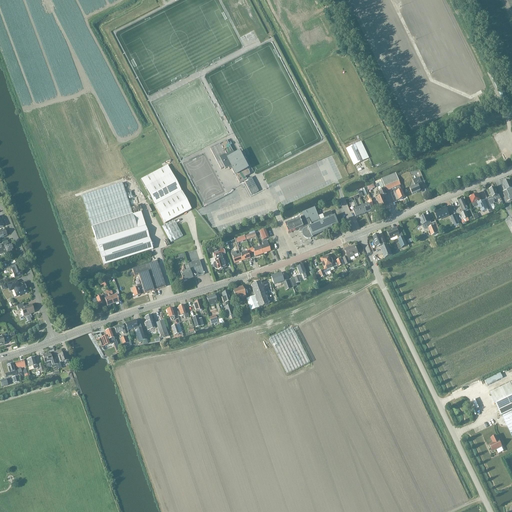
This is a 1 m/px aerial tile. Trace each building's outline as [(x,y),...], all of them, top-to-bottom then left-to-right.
[(503,102),(507,99),(503,90),(498,92),(503,102)] [(227,140),(210,149),(221,169),(224,167),(225,169),(228,167),(228,168),(231,167),(239,184),(244,181),(251,195),(258,191),(251,177),(246,180),(245,177),(249,175),(237,153),(234,155),(227,140)] [(361,141),(346,149),(354,165),(369,158),(361,141)] [(191,210),(181,192),(167,165),(163,168),(141,179),(164,224),(191,210)] [(399,200),(405,197),(402,190),(401,190),(399,186),(400,185),(396,174),(381,180),(386,191),(396,187),(397,192),(396,192),(399,200)] [(418,185),(422,184),(419,177),(412,180),(415,186),(414,186),(410,188),(412,194),(420,191),(418,185)] [(511,188),(509,180),(503,183),(504,186),(503,187),(505,190),(506,190),(510,199),(511,197),(511,188)] [(381,182),(376,184),(379,191),(378,191),(381,197),(376,199),(380,207),(387,205),(383,196),(386,195),(384,189),(381,182)] [(96,242),(145,226),(141,212),(132,215),(122,183),(82,196),(96,242)] [(488,199),(490,205),(494,203),(493,200),(495,199),(496,200),(500,198),(498,194),(497,195),(494,188),(493,188),(492,188),(489,188),(489,190),(492,197),(488,199)] [(478,194),(469,198),(472,204),(475,202),(477,207),(478,208),(480,208),(482,212),(487,210),(488,211),(491,209),(487,199),(480,202),(479,201),(480,200),(478,194)] [(464,199),(458,202),(462,212),(466,210),(468,210),(467,207),(464,199)] [(363,206),(366,213),(372,211),(371,210),(369,204),(363,206)] [(361,215),(366,213),(363,206),(358,208),(361,215)] [(434,212),(436,215),(435,215),(437,220),(441,218),(441,217),(448,214),(445,207),(434,212)] [(312,235),(313,234),(313,235),(314,235),(315,235),(315,234),(316,234),(338,225),(335,216),(333,217),(332,215),(331,211),(323,214),(324,218),(320,220),(315,208),(302,213),(304,217),(285,224),(289,233),(299,229),(300,231),(300,232),(302,232),(302,234),(303,236),(305,238),(308,239),(311,238),(313,237),(312,235)] [(361,215),(358,208),(353,211),(356,217),(361,215)] [(426,215),(420,218),(422,220),(420,221),(422,225),(426,223),(431,236),(440,232),(435,222),(431,224),(428,218),(427,218),(426,215)] [(453,225),(458,223),(455,215),(450,217),(453,225)] [(171,242),(182,236),(174,220),(162,227),(171,242)] [(150,250),(154,263),(157,262),(145,226),(96,242),(104,265),(150,250)] [(396,228),(387,232),(390,239),(399,235),(396,228)] [(266,229),(259,232),(263,240),(269,238),(266,229)] [(379,234),(373,237),(377,247),(381,246),(382,247),(380,248),(385,259),(392,256),(388,245),(385,246),(385,244),(386,244),(383,237),(380,238),(379,234)] [(403,238),(398,240),(402,249),(407,246),(403,238)] [(0,255),(0,256),(6,253),(7,255),(12,253),(11,250),(12,250),(11,246),(9,246),(8,244),(7,241),(2,243),(3,244),(0,244),(0,255)] [(263,246),(260,247),(262,254),(270,251),(267,241),(263,242),(263,243),(262,243),(263,246)] [(354,258),(353,255),(358,253),(355,246),(348,249),(348,248),(344,250),(347,257),(346,258),(346,257),(343,258),(346,265),(349,264),(348,261),(354,258)] [(255,257),(262,254),(260,247),(253,250),(252,248),(249,249),(251,253),(253,252),(255,257)] [(217,249),(218,251),(212,253),(214,258),(215,262),(215,263),(214,264),(214,265),(214,267),(215,268),(216,268),(217,269),(218,270),(219,271),(222,270),(222,269),(226,267),(223,259),(222,255),(225,255),(223,248),(217,249)] [(240,255),(242,261),(250,258),(248,254),(251,253),(249,249),(246,250),(247,252),(240,255)] [(234,264),(242,261),(240,255),(237,256),(235,252),(231,253),(232,257),(234,264)] [(325,257),(330,268),(333,267),(333,269),(339,266),(339,267),(343,265),(340,259),(336,261),(337,263),(334,264),(330,255),(325,257)] [(325,257),(320,259),(325,270),(323,271),(316,273),(318,279),(325,276),(323,272),(327,271),(326,270),(330,268),(325,257)] [(15,259),(2,264),(4,270),(9,269),(9,267),(11,266),(14,273),(13,274),(14,278),(18,277),(19,278),(22,276),(22,275),(21,271),(20,271),(17,264),(15,259)] [(204,275),(199,261),(187,264),(189,270),(186,271),(180,273),(181,276),(183,281),(192,278),(195,277),(204,275)] [(159,268),(157,262),(154,263),(132,269),(134,276),(138,275),(141,284),(144,294),(154,291),(157,289),(165,287),(159,268)] [(302,266),(297,268),(299,275),(302,274),(303,278),(306,277),(302,266)] [(280,274),(271,277),(273,284),(280,282),(280,284),(283,283),(285,291),(293,288),(290,279),(283,282),(282,279),(280,274)] [(246,299),(251,311),(268,304),(277,301),(269,279),(260,282),(247,286),(251,297),(246,299)] [(17,281),(7,285),(10,291),(14,289),(17,296),(28,292),(24,283),(18,285),(17,281)] [(140,295),(144,294),(141,284),(137,286),(137,288),(132,289),(134,297),(140,295)] [(246,297),(242,287),(239,288),(239,289),(233,291),(235,299),(242,297),(242,299),(246,297)] [(101,297),(96,298),(99,306),(106,303),(107,307),(107,306),(108,308),(111,307),(111,305),(113,304),(110,297),(110,295),(109,293),(108,290),(105,291),(106,293),(107,295),(103,296),(101,297)] [(227,302),(231,301),(228,292),(221,294),(223,299),(222,299),(223,304),(225,303),(225,306),(228,305),(227,302)] [(116,295),(110,297),(113,304),(119,302),(116,295)] [(217,304),(216,301),(215,295),(206,298),(208,304),(209,304),(210,306),(217,304)] [(196,312),(202,310),(199,301),(194,302),(194,303),(193,304),(196,312)] [(24,317),(34,313),(31,305),(24,308),(22,304),(17,306),(18,310),(21,309),(24,317)] [(233,304),(230,305),(224,307),(227,317),(233,315),(236,314),(233,304)] [(178,307),(179,311),(177,312),(178,317),(180,316),(184,315),(185,319),(189,318),(188,316),(186,309),(185,310),(183,305),(178,307)] [(173,317),(175,316),(172,308),(166,310),(169,318),(170,318),(171,321),(174,319),(173,317)] [(220,314),(209,318),(211,325),(218,322),(217,320),(221,319),(220,314)] [(147,322),(145,323),(146,327),(147,331),(154,329),(153,324),(154,324),(151,315),(149,316),(148,316),(146,316),(146,317),(145,317),(147,322)] [(127,331),(134,328),(139,342),(145,340),(141,328),(138,329),(135,320),(125,324),(127,331)] [(168,336),(167,332),(163,321),(156,323),(159,335),(160,339),(163,338),(164,341),(169,339),(168,336)] [(123,334),(125,334),(122,325),(114,328),(116,334),(122,332),(123,334)] [(269,339),(287,374),(310,363),(292,328),(269,339)] [(105,336),(99,339),(102,347),(111,344),(110,341),(114,340),(114,338),(111,330),(105,332),(106,335),(105,336)] [(126,340),(125,337),(119,339),(122,347),(128,345),(129,346),(131,345),(129,339),(126,340)] [(53,352),(56,360),(59,359),(60,363),(68,360),(66,353),(62,354),(61,350),(53,352)] [(57,365),(56,360),(53,352),(50,353),(42,355),(45,364),(51,362),(52,366),(57,365)] [(33,359),(32,358),(29,359),(29,360),(26,361),(29,368),(33,367),(34,369),(38,368),(35,358),(33,359)] [(20,369),(25,367),(23,361),(15,363),(18,373),(21,372),(20,369)] [(7,365),(9,373),(5,374),(6,377),(17,374),(16,370),(14,370),(12,364),(7,365)] [(500,372),(484,380),(487,385),(503,378),(500,372)] [(511,382),(490,393),(501,416),(502,415),(511,410),(511,382)] [(511,410),(502,415),(511,436),(511,410)] [(501,447),(498,440),(496,436),(491,438),(493,443),(489,445),(492,452),(501,447)]
